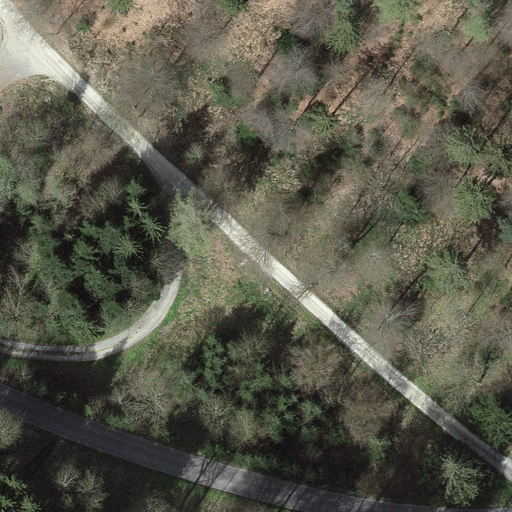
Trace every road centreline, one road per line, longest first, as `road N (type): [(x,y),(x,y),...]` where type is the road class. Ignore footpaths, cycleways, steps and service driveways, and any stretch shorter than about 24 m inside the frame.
road 1 (track): [(511,467),(173,176)]
road 2 (unclassified): [(0,390),(97,433),(231,476),(402,511)]
road 3 (track): [(0,342),(65,354),(126,342),(166,293),(173,176)]
road 4 (track): [(173,176),(5,0)]
